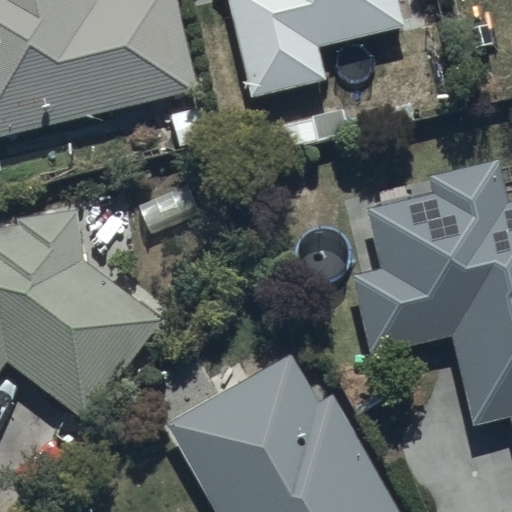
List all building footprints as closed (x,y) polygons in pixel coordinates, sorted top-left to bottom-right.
[(0,0),(0,130),(196,85),(176,0),(0,0)] [(227,0),(249,93),(323,76),(315,41),(401,22),(395,0),(227,0)] [(511,196),(507,198),(497,156),(426,173),(428,181),(343,201),(360,270),(352,272),(370,350),(450,331),(472,421),(508,413),(511,430),(511,196)] [(0,364),(6,357),(80,416),(165,307),(104,259),(97,267),(82,255),(76,208),(17,212),(0,217),(0,364)] [(221,387),(164,420),(216,511),(399,511),(331,391),(318,399),(290,350),(245,376),(238,364),(215,377),(221,387)]
